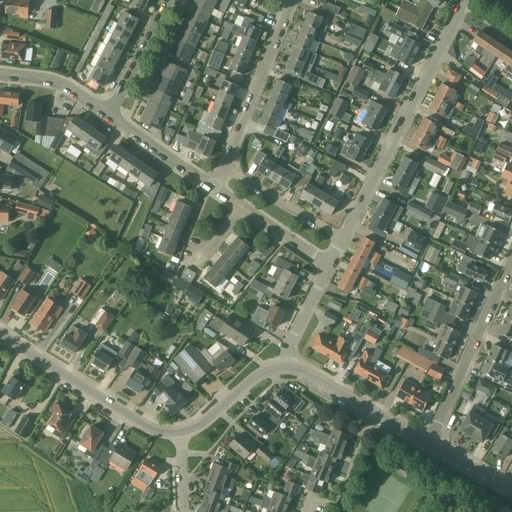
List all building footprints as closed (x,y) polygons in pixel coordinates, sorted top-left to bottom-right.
[(20,17),(28,18),(30,1),(21,0),(6,0),(6,13),(20,14),(20,17)] [(104,0),(95,0),(91,10),(99,14),(105,0),(104,0)] [(148,0),(129,0),(128,3),(143,11),(148,0)] [(194,0),(194,1),(213,9),(216,0),(194,0)] [(247,0),(241,0),(238,7),(244,9),(247,0)] [(313,0),(324,4),(323,9),(339,15),(342,8),(328,3),(329,1),(327,0),(313,0)] [(436,7),(437,7),(438,8),(439,8),(441,8),(443,7),(445,6),(446,4),(446,2),(445,0),(414,0),(412,5),(404,0),(396,16),(422,29),(434,6),(435,7),(436,7)] [(213,9),(194,1),(188,14),(207,22),(213,9)] [(359,11),(375,17),(377,12),(361,5),(359,11)] [(384,7),(380,16),(392,22),(397,13),(384,7)] [(104,16),(109,18),(113,10),(108,8),(104,16)] [(56,28),(56,26),(57,10),(46,9),(45,27),(56,28)] [(124,12),(118,23),(133,31),(138,20),(124,12)] [(304,24),(318,30),(324,32),(326,26),(325,26),(327,20),(309,12),(304,24)] [(182,27),(201,35),(207,22),(188,14),(182,27)] [(241,28),(234,25),(231,31),(243,36),(256,41),(261,30),(252,26),(255,21),(245,17),(241,28)] [(103,29),(107,21),(103,19),(98,27),(103,29)] [(234,25),(228,22),(225,29),(231,31),(234,25)] [(392,33),(399,37),(401,35),(404,29),(390,22),(386,30),(392,33)] [(133,31),(118,23),(112,34),(127,42),(133,31)] [(318,30),(304,24),(300,35),(314,41),(318,30)] [(362,41),(363,39),(367,30),(351,24),(347,33),(344,40),(360,47),(362,41)] [(195,48),(201,35),(182,27),(176,40),(195,48)] [(231,31),(225,29),(221,38),(228,40),(231,31)] [(97,30),(93,38),(97,40),(101,32),(97,30)] [(479,57),(482,53),(485,49),(492,38),(480,30),(473,41),(479,45),(476,49),(477,50),(474,54),(479,57)] [(4,40),(24,42),(25,38),(18,37),(18,35),(12,34),(12,33),(5,32),(4,40)] [(370,33),(363,49),(371,52),(379,36),(370,33)] [(395,45),(415,56),(421,45),(413,41),(406,37),(401,35),(399,37),(398,36),(392,33),(388,42),(395,45)] [(112,34),(106,45),(121,53),(127,42),(112,34)] [(309,52),(314,41),(300,35),(295,47),(309,52)] [(243,36),(239,47),(252,52),(256,41),(243,36)] [(503,46),(492,38),(485,49),(496,57),(503,46)] [(188,62),(195,48),(176,40),(170,53),(188,62)] [(91,41),(87,49),(91,51),(95,43),(91,41)] [(1,57),(24,60),(26,44),(10,42),(10,45),(2,44),(1,57)] [(223,42),(219,52),(225,55),(229,45),(223,42)] [(121,53),(106,45),(101,56),(115,64),(121,53)] [(389,56),(395,59),(410,66),(415,56),(395,45),(389,56)] [(511,58),(511,51),(503,46),(496,57),(508,64),(511,58)] [(239,47),(234,58),(247,63),(252,52),(239,47)] [(291,58),(305,64),(312,66),(316,55),(309,52),(295,47),(291,58)] [(56,69),(63,51),(56,48),(49,66),(56,69)] [(85,62),(90,54),(85,52),(81,60),(85,62)] [(219,70),(225,55),(219,52),(215,61),(211,59),(208,65),(219,70)] [(347,53),(344,58),(351,61),(354,56),(347,53)] [(101,56),(95,67),(110,75),(115,64),(101,56)] [(471,69),(475,62),(467,56),(462,63),(471,69)] [(242,75),(247,63),(234,58),(229,70),(242,75)] [(305,64),(291,58),(286,70),(300,75),(305,64)] [(161,76),(179,85),(186,71),(167,63),(161,76)] [(79,74),(84,66),(79,64),(75,71),(79,74)] [(354,66),(346,82),(357,87),(365,71),(354,66)] [(110,75),(95,67),(89,78),(104,86),(110,75)] [(215,78),(217,72),(206,68),(204,74),(215,78)] [(510,71),(505,68),(501,74),(506,77),(509,73),(510,71)] [(389,70),(384,81),(399,88),(404,77),(389,70)] [(449,70),(442,84),(454,90),(461,76),(449,70)] [(325,77),(333,81),(335,75),(327,72),(325,77)] [(308,73),(306,78),(305,81),(317,87),(321,78),(308,73)] [(343,78),(335,75),(333,81),(341,84),(343,78)] [(155,89),(173,98),(179,85),(161,76),(155,89)] [(485,76),(480,81),(492,89),(496,83),(488,77),(485,76)] [(393,99),(399,88),(384,81),(377,77),(374,83),(381,86),(378,91),(393,99)] [(224,80),(220,91),(233,97),(238,86),(224,80)] [(273,91),(287,97),(291,85),(278,80),(273,91)] [(470,85),(477,90),(481,85),(473,80),(470,85)] [(456,92),(454,90),(442,84),(436,97),(450,104),(456,92)] [(198,87),(195,94),(200,97),(204,89),(198,87)] [(354,96),(365,101),(369,94),(357,88),(354,96)] [(173,98),(155,89),(149,102),(167,111),(173,98)] [(3,104),(18,106),(19,94),(0,91),(0,116),(2,117),(3,104)] [(233,97),(220,91),(215,103),(229,108),(233,97)] [(285,102),(287,97),(273,91),(269,102),(282,108),(289,110),(291,104),(285,102)] [(455,107),(450,104),(436,97),(430,109),(449,119),(455,107)] [(350,104),(338,98),(330,114),(341,120),(350,104)] [(361,109),(363,111),(382,120),(387,110),(369,101),(367,105),(364,104),(361,109)] [(50,148),(56,137),(60,130),(66,119),(41,116),(42,104),(29,102),(27,120),(38,122),(35,142),(48,150),(50,148)] [(158,130),(167,111),(149,102),(140,121),(158,130)] [(264,113),(278,119),(282,108),(269,102),(264,113)] [(455,107),(462,110),(465,106),(457,102),(455,107)] [(215,103),(211,114),(225,119),(229,108),(215,103)] [(494,103),(491,111),(499,114),(501,106),(494,103)] [(190,105),(186,113),(192,115),(196,108),(190,105)] [(213,128),(220,131),(225,119),(211,114),(205,111),(200,123),(197,130),(210,135),(213,128)] [(377,131),(382,120),(363,111),(358,122),(377,131)] [(486,121),(494,124),(498,114),(489,111),(486,121)] [(278,119),(264,113),(260,124),(273,130),(278,119)] [(75,140),(77,136),(86,123),(75,116),(66,129),(73,134),(71,137),(75,140)] [(419,131),(432,138),(439,126),(425,119),(419,131)] [(476,140),(484,122),(477,119),(472,129),(466,126),(462,132),(476,140)] [(96,131),(86,123),(77,136),(87,144),(96,131)] [(452,136),(455,128),(449,125),(445,123),(441,130),(452,136)] [(0,148),(8,153),(13,146),(17,138),(0,128),(0,148)] [(306,138),(309,131),(303,128),(300,136),(306,138)] [(334,137),(340,140),(344,132),(337,129),(334,137)] [(56,137),(50,148),(55,151),(65,134),(65,133),(64,133),(64,132),(60,130),(56,137)] [(106,138),(96,131),(87,144),(84,148),(99,158),(109,145),(104,141),(106,138)] [(315,133),(309,131),(306,138),(312,141),(315,133)] [(445,145),(438,141),(432,138),(419,131),(412,144),(426,151),(430,144),(435,146),(436,146),(443,149),(445,145)] [(278,138),(287,142),(290,136),(280,132),(278,138)] [(209,157),(215,142),(195,133),(193,136),(187,134),(183,145),(189,148),(188,149),(197,152),(209,157)] [(349,139),(347,143),(366,152),(371,142),(356,134),(353,141),(349,139)] [(440,137),(438,141),(445,145),(447,140),(440,137)] [(480,154),(484,145),(476,142),(473,151),(480,154)] [(366,152),(347,143),(341,154),(360,164),(366,152)] [(496,151),(507,156),(511,157),(511,149),(500,144),(496,151)] [(108,158),(119,166),(127,152),(117,145),(108,158)] [(273,156),(270,161),(265,158),(267,155),(259,151),(253,161),(260,166),(257,171),(268,177),(275,164),(276,164),(278,160),(283,152),(285,149),(279,145),(273,156)] [(327,151),(336,155),(338,150),(329,145),(327,151)] [(460,172),(467,157),(454,150),(447,166),(460,172)] [(504,163),(507,156),(496,151),(493,158),(504,163)] [(138,160),(127,152),(119,166),(129,173),(138,160)] [(405,157),(399,170),(415,178),(418,172),(418,169),(416,168),(418,163),(413,161),(415,156),(409,153),(407,158),(405,157)] [(424,166),(442,175),(446,166),(428,157),(424,166)] [(9,166),(21,174),(36,183),(41,175),(26,166),(14,158),(9,166)] [(148,167),(138,160),(129,173),(139,180),(148,167)] [(106,166),(100,162),(93,173),(98,177),(106,166)] [(280,167),(276,164),(275,164),(268,177),(278,183),(288,166),(283,163),(280,167)] [(501,177),(508,180),(511,181),(511,164),(508,163),(501,177)] [(296,177),(302,180),(306,173),(309,168),(303,164),(299,172),(294,169),(291,174),(286,170),(288,166),(278,183),(288,189),(296,177)] [(0,189),(12,190),(13,176),(0,175),(0,172),(2,167),(0,165),(0,189)] [(158,174),(148,167),(139,180),(145,184),(141,190),(154,199),(160,184),(154,180),(158,174)] [(335,179),(338,172),(332,168),(328,176),(335,179)] [(415,178),(399,170),(392,182),(394,183),(392,188),(398,191),(400,186),(405,189),(407,184),(411,186),(415,178)] [(302,180),(308,184),(312,176),(306,173),(302,180)] [(343,173),(338,181),(346,185),(351,178),(343,173)] [(436,187),(440,175),(433,173),(429,185),(436,187)] [(313,187),(308,184),(300,197),(311,203),(318,190),(326,178),(320,175),(315,182),(316,182),(313,187)] [(447,181),(443,191),(448,193),(453,183),(447,181)] [(311,203),(321,209),(329,196),(318,190),(311,203)] [(138,195),(131,191),(128,195),(135,199),(138,195)] [(425,207),(438,214),(446,198),(433,191),(425,207)] [(36,203),(51,209),(55,200),(40,194),(36,203)] [(384,198),(377,212),(396,221),(403,208),(392,202),(394,198),(388,195),(386,199),(384,198)] [(339,202),(329,196),(321,209),(331,215),(339,202)] [(156,200),(154,206),(160,208),(162,202),(156,200)] [(173,213),(187,219),(192,206),(178,201),(173,213)] [(37,222),(40,209),(40,208),(38,207),(23,203),(18,202),(15,212),(28,215),(27,219),(37,222)] [(444,212),(463,221),(467,211),(448,202),(444,212)] [(468,210),(478,214),(481,206),(471,202),(468,210)] [(490,214),(509,223),(511,215),(511,211),(494,204),(490,214)] [(157,214),(160,208),(154,206),(151,212),(157,214)] [(421,207),(417,213),(429,219),(432,212),(421,207)] [(382,235),(384,231),(386,225),(393,228),(396,221),(377,212),(368,228),(382,235)] [(182,231),(187,219),(173,213),(168,225),(182,231)] [(439,221),(433,236),(438,238),(440,232),(441,233),(445,223),(439,221)] [(501,232),(487,226),(481,223),(475,237),(481,239),(498,247),(500,241),(497,240),(501,232)] [(144,230),(150,233),(152,227),(147,224),(144,230)] [(182,231),(168,225),(163,238),(177,243),(182,231)] [(86,231),(89,242),(98,239),(95,229),(86,231)] [(147,239),(150,233),(144,230),(142,236),(147,239)] [(419,251),(426,237),(412,230),(404,244),(419,251)] [(229,247),(241,257),(249,247),(238,237),(229,247)] [(368,255),(371,250),(375,243),(364,237),(357,250),(368,255)] [(498,247),(481,239),(475,237),(469,251),(488,259),(492,253),(495,254),(498,247)] [(177,243),(163,238),(158,250),(172,256),(177,243)] [(450,249),(463,254),(465,248),(452,243),(450,249)] [(268,257),(275,248),(270,244),(263,253),(268,257)] [(232,267),(241,257),(229,247),(221,257),(232,267)] [(433,264),(439,251),(429,247),(424,260),(433,264)] [(357,250),(351,262),(362,268),(368,255),(357,250)] [(368,255),(373,258),(378,261),(381,255),(371,250),(368,255)] [(45,263),(59,272),(63,265),(50,256),(45,263)] [(224,277),(232,267),(221,257),(212,267),(224,277)] [(271,278),(278,281),(292,288),(297,276),(285,270),(288,263),(277,258),(273,265),(277,267),(271,278)] [(376,266),(378,261),(373,258),(370,263),(376,266)] [(482,282),(486,272),(461,260),(456,270),(463,273),(482,282)] [(256,262),(252,267),(257,271),(261,266),(256,262)] [(362,268),(351,262),(345,275),(355,280),(362,268)] [(167,270),(172,273),(176,266),(171,264),(167,270)] [(180,278),(190,284),(191,284),(197,274),(187,267),(180,278)] [(215,287),(224,277),(212,267),(204,278),(215,287)] [(257,271),(252,267),(248,272),(253,276),(257,271)] [(27,285),(35,273),(27,268),(19,279),(27,285)] [(411,278),(397,270),(391,281),(405,289),(411,278)] [(0,300),(15,280),(2,271),(1,273),(0,272),(0,300)] [(456,293),(454,299),(471,307),(477,293),(465,288),(468,282),(448,273),(444,281),(455,286),(452,291),(456,293)] [(365,286),(360,283),(355,280),(345,275),(338,287),(349,293),(353,286),(374,297),(377,291),(365,286)] [(360,283),(365,286),(368,280),(363,277),(360,283)] [(73,293),(82,299),(90,286),(81,280),(73,293)] [(292,288),(278,281),(275,287),(270,284),(266,282),(265,285),(254,280),(249,286),(271,297),(273,293),(286,299),(292,288)] [(240,282),(235,287),(240,291),(244,286),(240,282)] [(191,284),(190,284),(184,294),(189,297),(187,300),(195,305),(196,302),(199,303),(205,293),(191,284)] [(240,291),(235,287),(231,292),(236,296),(240,291)] [(410,288),(405,299),(417,305),(422,294),(410,288)] [(18,311),(18,313),(21,316),(23,315),(24,315),(35,299),(22,290),(18,297),(19,298),(13,308),(18,311)] [(61,308),(47,299),(31,322),(45,331),(61,308)] [(329,306),(340,311),(343,304),(332,299),(329,306)] [(382,307),(394,313),(399,306),(387,299),(382,307)] [(465,321),(471,307),(454,299),(450,306),(453,307),(450,314),(465,321)] [(434,301),(430,312),(441,317),(445,307),(434,301)] [(403,304),(399,312),(408,315),(411,308),(403,304)] [(266,329),(269,323),(277,327),(285,311),(274,306),(270,313),(260,308),(254,322),(266,329)] [(441,317),(430,312),(422,308),(419,316),(438,324),(441,317)] [(204,309),(195,326),(203,330),(212,313),(204,309)] [(334,326),(338,317),(326,311),(322,320),(334,326)] [(104,332),(114,317),(106,312),(96,326),(104,332)] [(230,315),(225,322),(248,338),(253,330),(230,315)] [(248,338),(225,322),(216,317),(210,326),(220,333),(221,331),(243,346),(248,338)] [(511,322),(505,320),(499,334),(510,339),(508,345),(511,346),(511,322)] [(436,338),(453,346),(459,332),(442,324),(436,338)] [(365,338),(374,344),(380,334),(370,329),(365,338)] [(82,343),(81,342),(86,334),(80,330),(75,338),(67,334),(61,343),(76,352),(82,343)] [(339,346),(335,344),(328,356),(340,363),(347,352),(353,356),(363,338),(353,332),(348,341),(343,338),(339,346)] [(311,346),(328,356),(335,344),(318,334),(311,346)] [(419,347),(417,353),(424,356),(424,357),(433,361),(436,355),(446,360),(453,346),(436,338),(433,345),(436,346),(433,353),(419,347)] [(129,358),(136,346),(127,341),(120,353),(129,358)] [(117,353),(111,349),(102,344),(90,362),(106,372),(117,353)] [(210,368),(198,354),(190,344),(178,354),(180,356),(174,361),(192,380),(197,376),(199,378),(210,368)] [(408,362),(414,352),(403,345),(397,356),(408,362)] [(494,345),(487,359),(505,367),(508,360),(504,358),(508,351),(494,345)] [(198,354),(210,368),(214,364),(220,372),(234,360),(231,356),(234,352),(224,346),(212,356),(205,348),(198,354)] [(136,368),(146,352),(137,347),(128,363),(136,368)] [(354,371),(366,378),(373,366),(369,364),(374,356),(365,351),(354,371)] [(417,353),(414,352),(408,362),(426,373),(432,362),(417,353)] [(511,370),(505,367),(487,359),(481,373),(494,379),(493,382),(511,391),(511,370)] [(148,365),(147,366),(140,362),(135,370),(127,384),(140,392),(148,379),(153,382),(160,371),(148,365)] [(428,375),(439,380),(444,369),(432,364),(428,375)] [(391,376),(373,366),(366,378),(384,388),(391,376)] [(175,396),(169,388),(175,383),(168,375),(152,389),(173,413),(186,402),(178,393),(175,396)] [(3,392),(0,396),(0,402),(4,405),(10,396),(16,400),(25,385),(12,377),(3,391),(3,392)] [(396,396),(409,403),(418,387),(405,380),(396,396)] [(485,393),(486,390),(492,392),(494,387),(479,380),(475,388),(485,393)] [(424,391),(418,387),(409,403),(423,411),(430,397),(423,393),(424,391)] [(273,400),(285,410),(289,405),(297,412),(304,402),(291,392),(288,396),(281,390),(273,400)] [(477,403),(483,406),(488,395),(482,392),(477,403)] [(272,415),(269,420),(278,427),(286,418),(282,414),(285,410),(273,400),(271,402),(270,400),(265,406),(267,407),(265,409),(272,415)] [(70,427),(65,424),(71,413),(55,403),(51,411),(55,413),(48,424),(56,428),(53,434),(62,439),(70,427)] [(0,424),(9,428),(17,412),(9,408),(0,424)] [(470,438),(481,418),(469,412),(459,429),(465,432),(464,434),(470,438)] [(14,432),(25,439),(35,422),(24,416),(14,432)] [(272,435),(278,427),(269,420),(265,424),(255,416),(247,425),(262,437),(266,431),(271,435),(272,435)] [(481,418),(470,438),(478,442),(479,440),(482,442),(488,431),(493,435),(499,424),(494,421),(492,424),(481,418)] [(292,437),(299,441),(308,427),(302,423),(292,437)] [(102,446),(97,443),(103,433),(91,426),(88,431),(86,430),(82,436),(84,438),(80,444),(88,448),(85,453),(94,459),(102,446)] [(511,444),(511,440),(507,437),(511,430),(505,427),(492,450),(505,457),(511,444)] [(314,434),(321,437),(346,447),(350,435),(334,428),(331,436),(315,430),(314,434)] [(230,445),(245,458),(254,447),(239,434),(230,445)] [(324,452),(337,458),(341,459),(346,447),(321,437),(319,442),(327,445),(324,452)] [(54,451),(60,454),(65,444),(60,441),(54,451)] [(116,451),(109,448),(100,463),(107,467),(111,461),(126,470),(137,453),(121,443),(116,451)] [(256,451),(268,462),(274,455),(261,445),(256,451)] [(337,458),(324,452),(321,451),(318,459),(310,456),(297,449),(294,454),(308,461),(332,470),(337,458)] [(297,461),(292,458),(286,466),(292,469),(297,461)] [(100,463),(94,459),(88,470),(93,473),(100,463)] [(146,459),(135,475),(149,484),(159,468),(146,459)] [(214,463),(209,475),(233,485),(235,480),(227,477),(230,470),(236,472),(238,466),(226,461),(224,467),(214,463)] [(328,482),(332,470),(308,461),(306,465),(314,469),(311,476),(324,481),(328,482)] [(398,468),(396,472),(406,479),(409,475),(398,468)] [(324,481),(311,476),(304,473),(302,479),(305,481),(303,487),(319,493),(324,481)] [(231,490),(233,485),(209,475),(204,487),(208,489),(221,494),(224,487),(231,490)] [(287,481),(285,487),(298,493),(300,486),(287,481)] [(142,498),(147,501),(154,489),(149,486),(142,498)] [(225,495),(221,494),(208,489),(204,487),(204,488),(205,488),(203,492),(204,494),(205,495),(203,501),(228,510),(232,511),(238,511),(240,509),(222,502),(225,495)] [(295,500),(298,493),(285,487),(282,495),(274,492),(272,499),(264,496),(262,501),(287,510),(291,499),(295,500)] [(243,488),(239,499),(246,502),(250,491),(243,488)] [(227,511),(228,510),(203,501),(198,511),(227,511)] [(266,511),(285,511),(287,510),(262,501),(260,506),(268,509),(266,511)]
